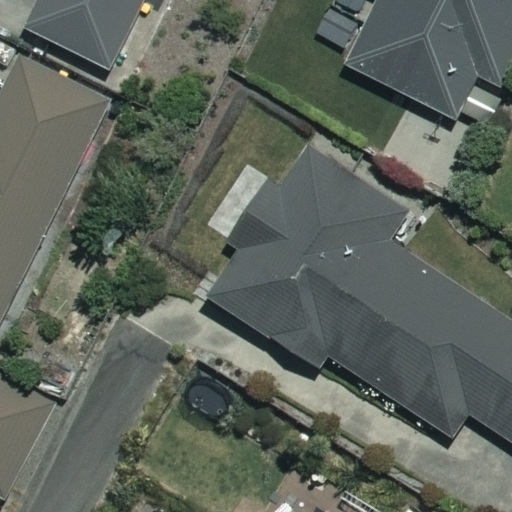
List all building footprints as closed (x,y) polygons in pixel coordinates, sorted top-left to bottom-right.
[(43,0),(27,32),(109,73),(144,0),(43,0)] [(511,0),(377,0),(344,67),(454,122),(477,77),(499,88),(511,60),(511,0)] [(0,325),(108,104),(20,62),(0,103),(0,325)] [(408,216),(309,155),(282,197),(267,188),(231,246),(240,252),(209,303),(318,370),(325,359),(454,439),(468,417),(511,443),(511,325),(388,249),(408,216)] [(0,499),(1,500),(48,408),(0,383),(0,499)]
